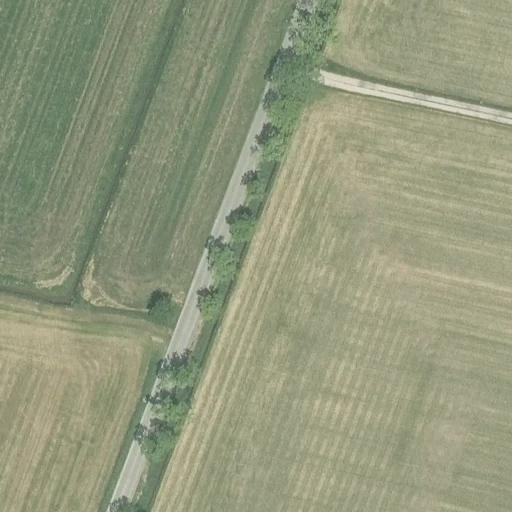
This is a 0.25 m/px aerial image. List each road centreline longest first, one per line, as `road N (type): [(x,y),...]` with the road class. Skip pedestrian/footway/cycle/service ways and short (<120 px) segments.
road 1 (tertiary): [(308,0),(117,511)]
road 2 (track): [(292,42),(511,93)]
